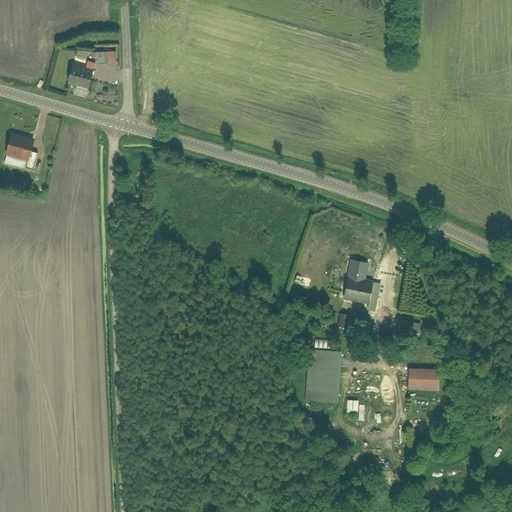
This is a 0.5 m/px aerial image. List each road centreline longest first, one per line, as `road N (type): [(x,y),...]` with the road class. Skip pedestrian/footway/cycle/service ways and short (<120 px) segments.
road 1 (residential): [(118,125),(371,195),(511,264)]
road 2 (track): [(118,125),(110,202),(124,511)]
road 3 (unknown): [(394,205),(397,365),(424,511)]
road 4 (residential): [(118,125),(127,96),(122,0)]
road 5 (residential): [(0,91),(118,125)]
